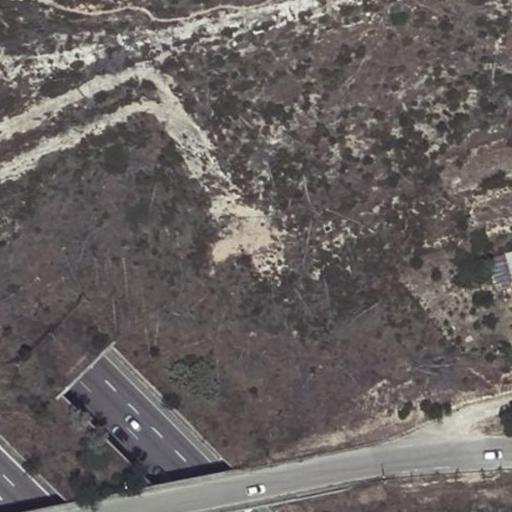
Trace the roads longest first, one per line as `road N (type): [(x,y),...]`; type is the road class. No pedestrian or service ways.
road 1 (tertiary): [(130,511),(415,457),(511,449)]
road 2 (motorway): [(228,511),(0,292)]
